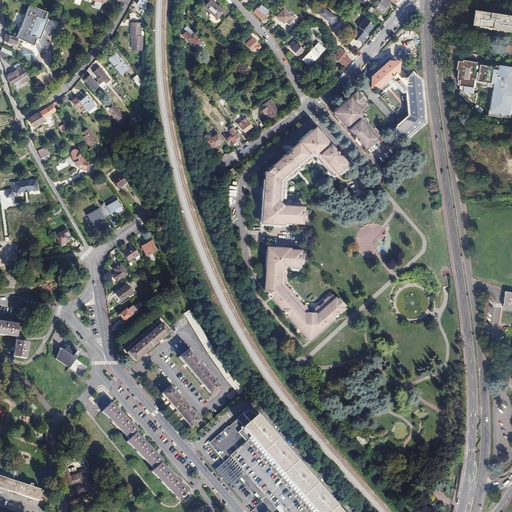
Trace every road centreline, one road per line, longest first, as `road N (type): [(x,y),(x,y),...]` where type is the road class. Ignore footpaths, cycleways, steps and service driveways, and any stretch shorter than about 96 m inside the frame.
road 1 (secondary): [(429,0),(429,72),(473,392),(465,489)]
road 2 (secondary): [(481,487),(482,373),(440,93),(442,0)]
road 3 (residential): [(304,108),(94,257)]
road 4 (residential): [(318,120),(242,182),(247,263),(263,280)]
road 5 (residential): [(109,357),(240,511)]
road 6 (residential): [(128,0),(60,91),(18,120)]
road 7 (residential): [(94,257),(18,120)]
road 8 (residential): [(416,0),(315,104)]
road 9 (residential): [(371,162),(391,146),(393,117),(369,92),(370,76),(388,61)]
road 10 (residential): [(305,102),(271,44),(230,0)]
road 11 (track): [(49,464),(59,419),(0,364)]
